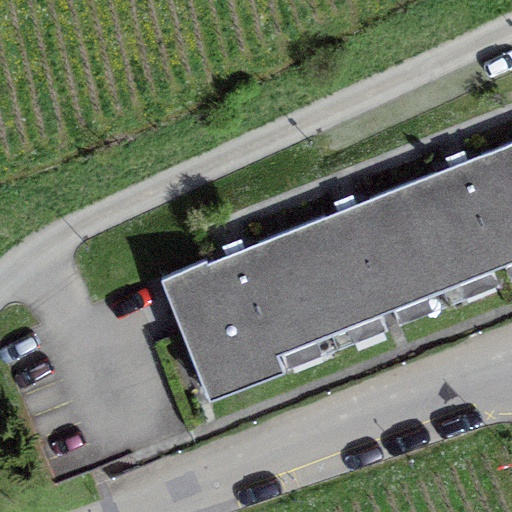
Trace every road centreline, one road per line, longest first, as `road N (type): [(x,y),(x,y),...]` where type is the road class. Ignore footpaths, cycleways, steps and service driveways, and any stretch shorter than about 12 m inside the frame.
road 1 (residential): [(0,281),(33,252),(123,202),(511,31)]
road 2 (residential): [(148,511),(511,368)]
